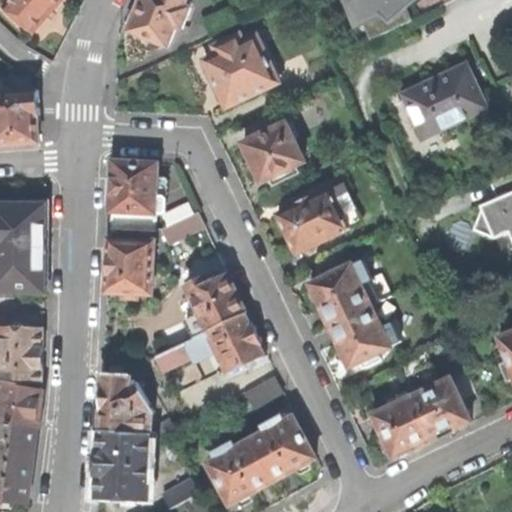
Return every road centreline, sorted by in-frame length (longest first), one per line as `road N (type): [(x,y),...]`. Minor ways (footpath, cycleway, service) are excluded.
road 1 (residential): [(367,508),(203,151),(180,137),(78,134)]
road 2 (residential): [(54,511),(74,371),(78,158)]
road 3 (residential): [(367,508),(511,433)]
road 4 (residential): [(496,0),(381,65)]
